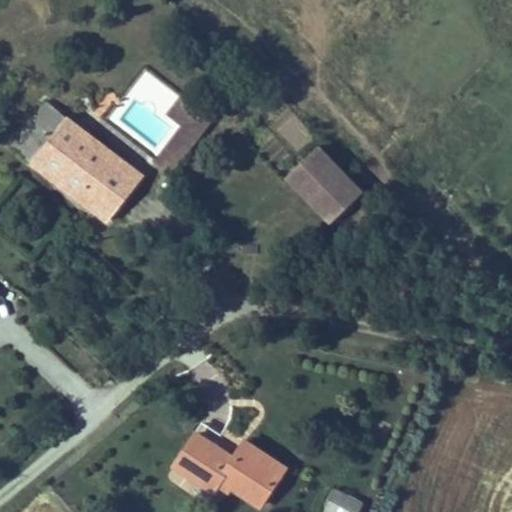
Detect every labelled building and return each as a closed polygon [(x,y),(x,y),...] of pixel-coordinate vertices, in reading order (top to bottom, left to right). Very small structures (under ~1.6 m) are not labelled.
[(159,156),(174,168),(207,129),(193,116),(159,156)] [(72,121),(40,168),(121,222),(153,174),(72,121)] [(296,161),(367,222),(395,190),(323,128),(296,161)] [(232,467),(271,492),(296,454),(255,427),(243,446),(204,420),(184,451),(225,478),(232,467)] [(361,509),(372,488),(344,473),(333,494),(361,509)]
